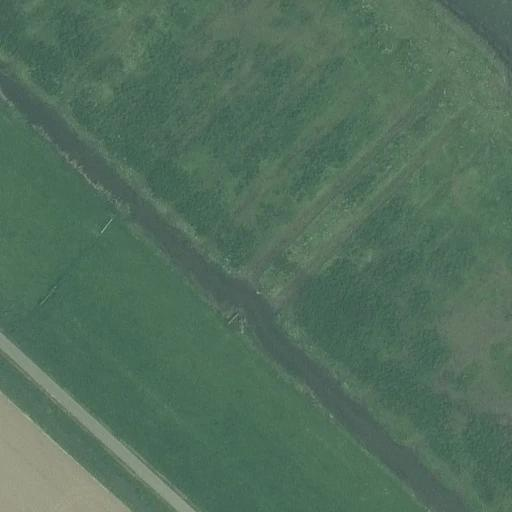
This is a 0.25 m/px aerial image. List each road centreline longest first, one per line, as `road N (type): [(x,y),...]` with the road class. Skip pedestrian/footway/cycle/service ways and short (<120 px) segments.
road 1 (track): [(0,250),(280,511)]
road 2 (unclassified): [(186,511),(0,341)]
